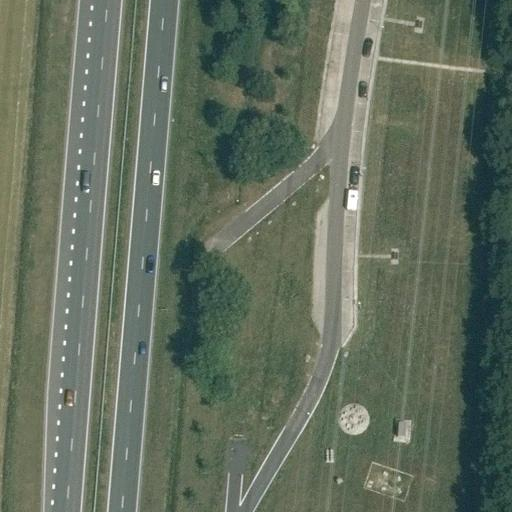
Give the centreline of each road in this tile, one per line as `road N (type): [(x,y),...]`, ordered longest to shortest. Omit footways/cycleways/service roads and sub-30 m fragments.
road 1 (trunk): [(120,511),(164,0)]
road 2 (trunk): [(106,0),(65,511)]
road 3 (track): [(209,253),(337,139)]
